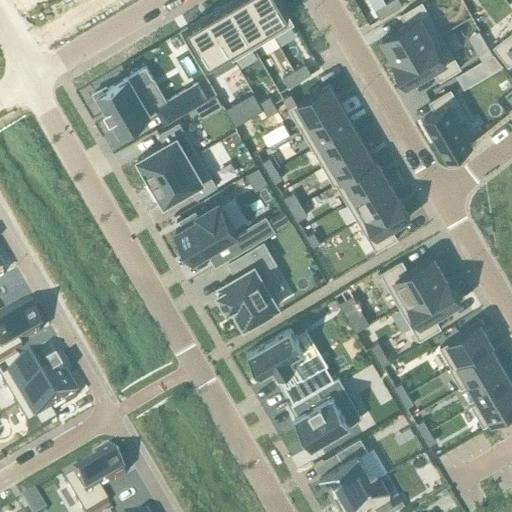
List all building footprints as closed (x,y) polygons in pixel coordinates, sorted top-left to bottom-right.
[(230,0),(228,2),(254,46),(273,34),(253,0),(230,0)] [(280,0),(253,0),(273,34),(294,22),(280,0)] [(407,23),(382,37),(394,59),(395,60),(442,33),(422,0),(421,0),(401,12),(407,23)] [(399,0),(390,0),(386,3),(391,11),(402,4),(399,0)] [(228,2),(208,13),(229,49),(229,50),(233,58),(234,58),(254,46),(228,2)] [(386,3),(375,9),(380,17),(391,11),(386,3)] [(208,13),(187,25),(209,61),(216,74),(236,62),(234,58),(233,58),(229,50),(229,49),(208,13)] [(511,29),(493,44),(509,64),(511,61),(511,29)] [(394,59),(393,60),(407,83),(433,68),(439,78),(461,66),(442,33),(395,60),(394,59)] [(487,45),(476,51),(481,59),(492,52),(487,45)] [(481,59),(465,68),(472,81),(501,64),(492,52),(481,59)] [(305,62),(294,69),(300,79),(311,72),(305,62)] [(106,84),(93,92),(101,105),(104,103),(106,106),(104,107),(110,118),(112,117),(120,131),(151,112),(136,87),(153,76),(146,64),(129,75),(108,87),(106,84)] [(294,69),(283,75),(289,86),(300,79),(294,69)] [(197,81),(156,105),(162,115),(166,122),(207,98),(197,81)] [(329,83),(289,106),(301,127),(341,103),(329,83)] [(435,110),(424,117),(447,156),(472,141),(460,121),(468,116),(451,87),(429,99),(435,110)] [(253,90),(225,107),(235,124),(242,120),(263,107),(259,101),(253,90)] [(217,94),(196,106),(202,117),(223,105),(217,94)] [(270,94),(259,101),(263,107),(274,101),(271,96),(270,94)] [(274,101),(263,107),(268,115),(278,108),(274,101)] [(341,103),(301,127),(312,145),(352,122),(341,103)] [(140,161),(137,163),(146,179),(150,178),(151,180),(198,152),(179,119),(158,131),(164,141),(138,157),(140,161)] [(242,120),(235,124),(241,134),(248,130),(242,120)] [(352,122),(312,145),(323,164),(363,140),(352,122)] [(363,140),(323,164),(334,184),(336,182),(374,159),(374,158),(363,140)] [(152,182),(149,184),(159,201),(162,199),(164,202),(191,187),(196,197),(217,185),(198,152),(151,180),(152,182)] [(270,156),(263,160),(269,171),(276,167),(270,156)] [(374,159),(336,182),(347,200),(387,176),(376,157),(374,158),(374,159)] [(276,167),(269,171),(275,181),(282,177),(276,167)] [(387,176),(347,200),(358,219),(398,195),(387,176)] [(294,191),(284,197),(291,208),(301,202),(294,191)] [(398,195),(358,219),(376,250),(398,237),(391,227),(410,216),(398,195)] [(183,225),(176,229),(193,259),(207,251),(213,261),(215,265),(276,229),(266,214),(237,231),(219,199),(198,212),(196,208),(177,219),(177,220),(179,219),(183,225)] [(301,202),(291,208),(297,219),(307,213),(301,202)] [(284,209),(269,218),(276,229),(291,220),(284,209)] [(314,231),(307,235),(313,245),(320,241),(314,231)] [(320,241),(313,245),(330,274),(344,267),(327,237),(326,238),(320,241)] [(502,265),(511,261),(511,240),(495,245),(502,265)] [(223,287),(218,290),(228,306),(232,304),(244,324),(279,304),(272,292),(259,271),(272,264),(276,262),(263,241),(229,261),(237,273),(220,283),(223,287)] [(402,259),(380,271),(400,305),(446,277),(446,276),(433,255),(408,269),(402,259)] [(446,277),(400,305),(419,338),(441,325),(435,315),(461,299),(447,276),(446,276),(446,277)] [(353,294),(340,303),(356,330),(370,322),(353,294)] [(0,317),(0,361),(22,348),(19,343),(41,331),(26,307),(2,321),(0,317)] [(480,321),(440,345),(451,365),(452,366),(490,343),(490,344),(492,343),(480,321)] [(291,326),(247,351),(261,374),(273,366),(278,375),(296,365),(291,356),(304,349),(298,338),(299,337),(297,333),(295,334),(291,326)] [(379,341),(371,346),(383,365),(391,361),(379,341)] [(451,365),(449,366),(461,386),(469,381),(501,362),(490,344),(490,343),(452,366),(451,365)] [(18,357),(0,368),(0,378),(16,406),(63,378),(50,356),(26,370),(18,357)] [(501,362),(469,381),(479,398),(480,399),(511,380),(501,362)] [(325,364),(285,387),(294,401),(333,378),(325,364)] [(339,375),(291,402),(297,413),(294,415),(312,446),(363,416),(339,375)] [(63,378),(16,406),(28,425),(28,426),(36,421),(41,430),(57,421),(52,412),(76,398),(63,378)] [(479,398),(471,403),(484,425),(511,407),(511,380),(480,399),(479,398)] [(401,381),(394,385),(401,396),(408,392),(401,381)] [(408,392),(401,396),(407,406),(414,402),(408,392)] [(423,418),(416,422),(423,433),(430,429),(423,418)] [(410,425),(402,430),(406,438),(415,433),(410,425)] [(430,429),(423,433),(429,443),(436,439),(430,429)] [(343,461),(320,474),(336,502),(374,479),(359,454),(368,449),(360,436),(337,450),(343,461)] [(76,466),(61,475),(82,511),(94,511),(109,504),(101,489),(125,475),(109,447),(93,456),(97,463),(80,473),(76,466)] [(337,504),(334,506),(337,511),(404,511),(398,499),(389,505),(374,479),(336,502),(337,504)] [(35,490),(22,497),(30,511),(45,511),(48,511),(35,490)]
